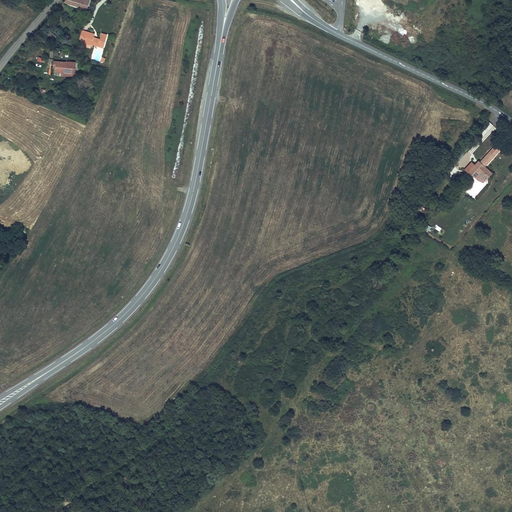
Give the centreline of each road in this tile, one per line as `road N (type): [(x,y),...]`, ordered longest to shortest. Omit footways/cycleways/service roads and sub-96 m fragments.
road 1 (primary): [(0,403),(111,327),(164,264),(190,204),(221,37)]
road 2 (tertiary): [(303,10),(511,124)]
